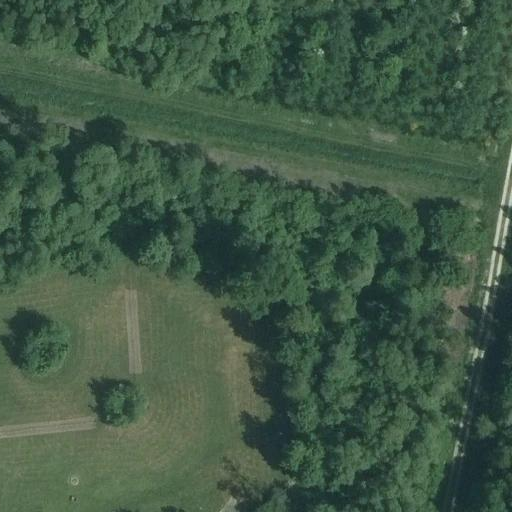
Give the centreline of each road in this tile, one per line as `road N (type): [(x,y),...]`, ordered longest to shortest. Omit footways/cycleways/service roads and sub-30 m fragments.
road 1 (track): [(0,68),(511,174)]
road 2 (track): [(445,511),(511,165)]
